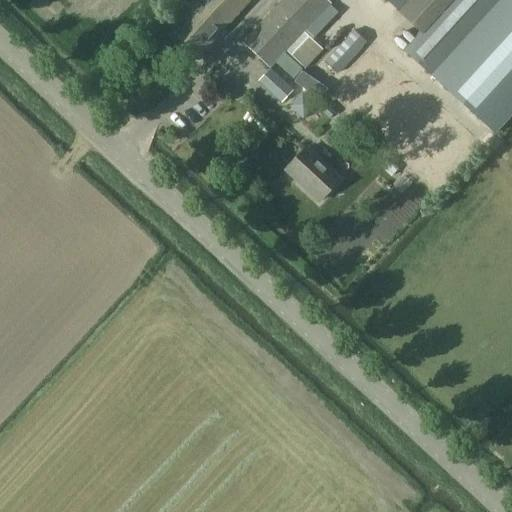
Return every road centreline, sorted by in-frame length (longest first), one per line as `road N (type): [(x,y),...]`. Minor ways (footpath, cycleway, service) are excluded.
road 1 (unclassified): [(505,511),(0,46)]
road 2 (track): [(119,156),(265,0)]
